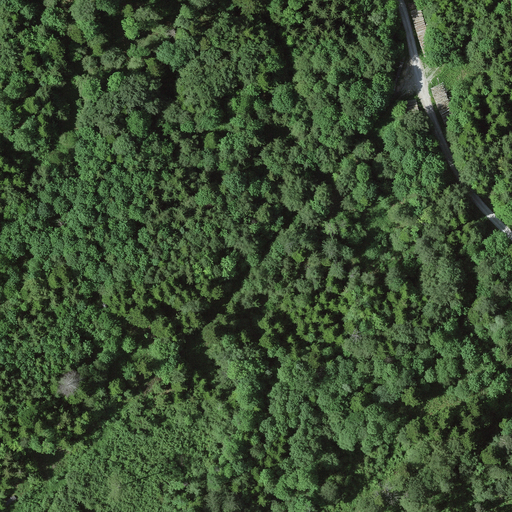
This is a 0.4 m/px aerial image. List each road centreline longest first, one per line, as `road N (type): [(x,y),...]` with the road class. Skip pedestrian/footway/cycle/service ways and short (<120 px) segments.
road 1 (track): [(418,69),(182,348),(9,511)]
road 2 (track): [(511,235),(486,214),(441,143),(397,0)]
